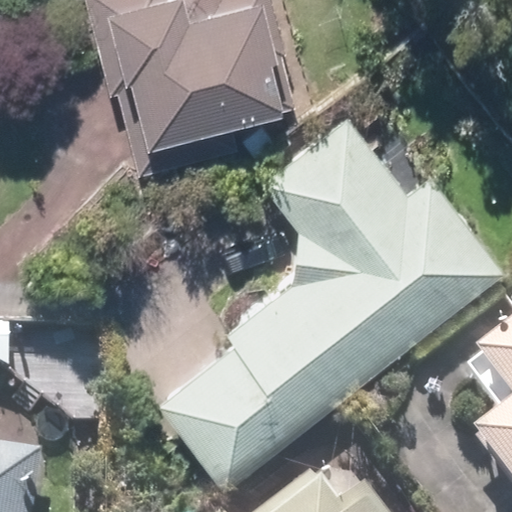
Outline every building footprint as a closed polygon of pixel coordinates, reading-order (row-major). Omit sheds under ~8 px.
[(76,0),(116,143),(273,100),(245,0),(76,0)] [(254,176),(294,227),(283,283),(227,327),(234,336),(156,397),(221,480),(498,262),(426,171),(400,191),(337,111),(254,176)] [(511,305),(505,311),(511,320),(511,329),(456,374),(495,422),(463,447),(511,508),(511,305)] [(0,511),(22,511),(30,455),(0,450),(0,511)] [(378,511),(365,493),(312,480),(267,511),(378,511)]
